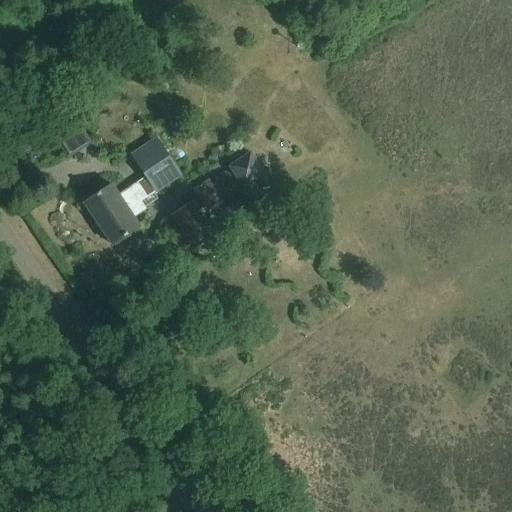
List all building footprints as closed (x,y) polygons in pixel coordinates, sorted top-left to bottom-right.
[(146,210),(141,202),(181,176),(157,139),(132,156),(146,178),(119,196),(112,185),(85,204),(113,246),(140,228),(134,218),(146,210)] [(231,172),(211,184),(208,179),(192,189),(207,213),(223,203),(220,198),(240,185),(243,189),(266,174),(250,151),(228,166),(231,172)] [(193,202),(172,216),(194,249),(216,235),(193,202)] [(192,277),(179,286),(192,308),(206,299),(192,277)] [(160,368),(154,371),(164,389),(170,385),(160,368)]
